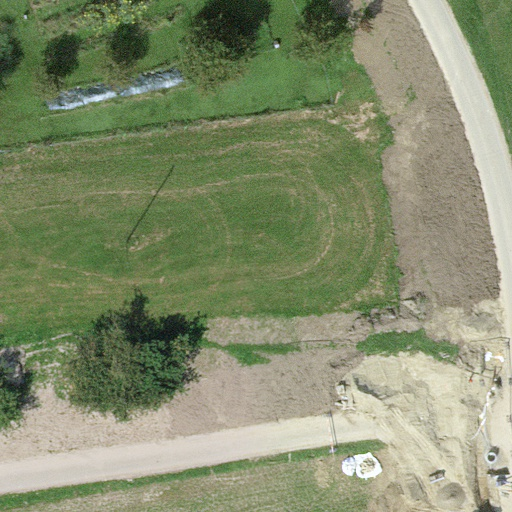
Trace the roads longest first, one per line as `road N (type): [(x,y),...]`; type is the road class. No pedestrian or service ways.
road 1 (track): [(0,484),(435,420),(511,429)]
road 2 (track): [(428,0),(511,190)]
